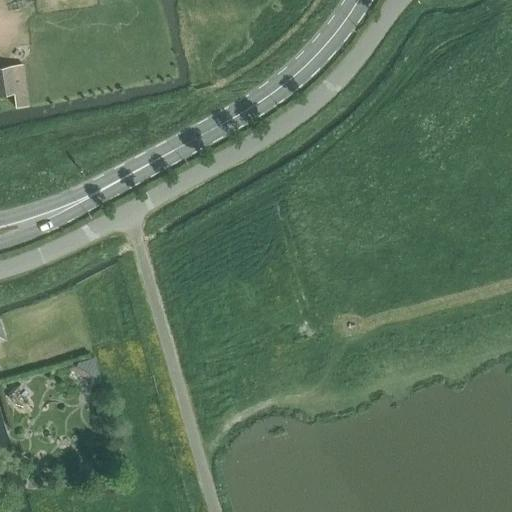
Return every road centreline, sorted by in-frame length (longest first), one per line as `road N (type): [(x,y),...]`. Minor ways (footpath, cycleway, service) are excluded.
road 1 (unclassified): [(0,269),(266,138),(328,91),(399,0)]
road 2 (secondary): [(122,180),(292,80),(359,0)]
road 3 (secondary): [(0,246),(122,180)]
road 4 (secondary): [(122,180),(0,220)]
